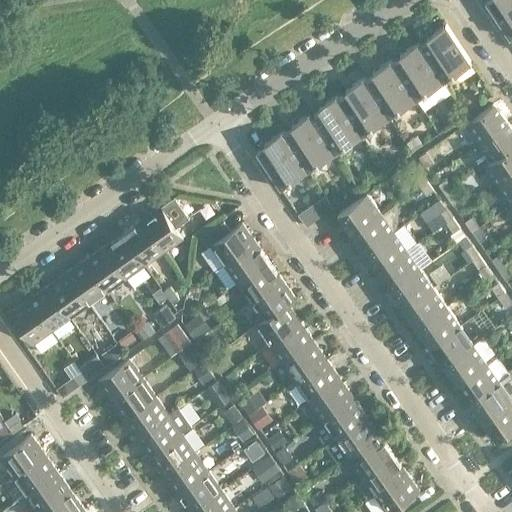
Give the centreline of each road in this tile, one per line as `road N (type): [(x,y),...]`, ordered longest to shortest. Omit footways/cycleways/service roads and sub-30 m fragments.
road 1 (residential): [(489,511),(222,133)]
road 2 (residential): [(222,133),(0,281)]
road 3 (residential): [(417,0),(222,133)]
road 4 (residential): [(126,511),(0,334)]
